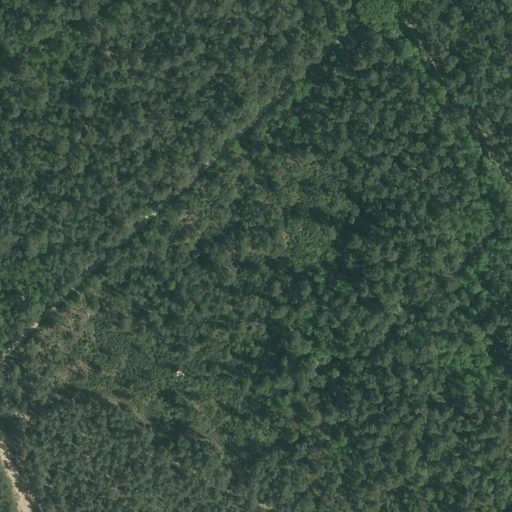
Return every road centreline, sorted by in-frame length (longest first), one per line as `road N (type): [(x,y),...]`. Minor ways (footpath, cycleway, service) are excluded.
road 1 (track): [(382,0),(0,357)]
road 2 (track): [(390,0),(511,179)]
